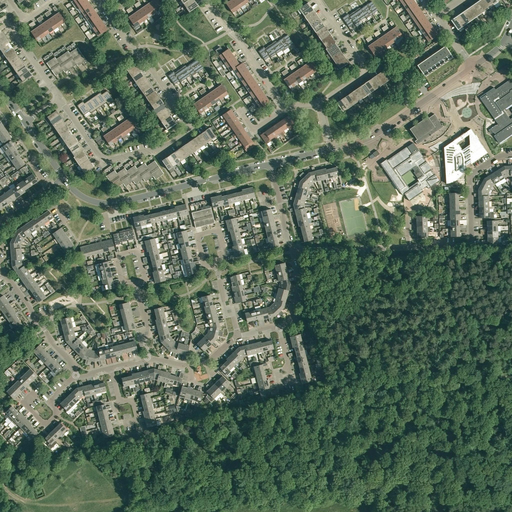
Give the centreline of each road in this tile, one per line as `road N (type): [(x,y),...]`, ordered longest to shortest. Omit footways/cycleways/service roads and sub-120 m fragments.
road 1 (residential): [(98,0),(187,129),(164,145),(104,159),(60,98)]
road 2 (residential): [(62,177),(87,199),(108,203),(270,164)]
road 3 (residential): [(407,247),(470,244),(469,175),(511,155)]
road 4 (residential): [(345,145),(378,132),(472,67)]
road 5 (residential): [(319,103),(367,70),(317,0)]
road 6 (residential): [(75,375),(0,266)]
road 7 (residential): [(284,106),(206,0)]
